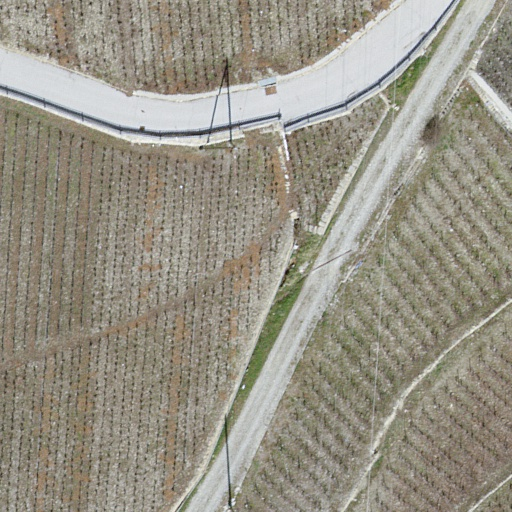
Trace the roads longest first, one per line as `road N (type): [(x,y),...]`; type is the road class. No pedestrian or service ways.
road 1 (track): [(196,511),(239,448),(301,313),(478,0)]
road 2 (residential): [(430,0),(326,85),(243,109),(112,107),(0,64)]
